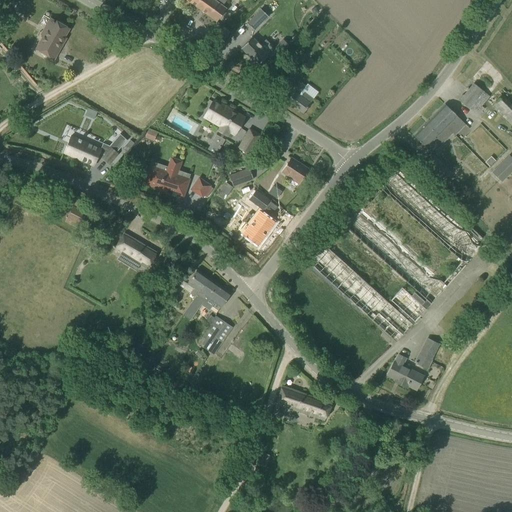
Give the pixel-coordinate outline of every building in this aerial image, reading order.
[(214,0),(200,0),(196,6),(216,22),(222,14),(226,9),(222,6),(226,0),(215,0),(214,0)] [(261,9),(247,23),(254,30),(268,16),(261,9)] [(53,58),(62,43),(60,42),(68,29),(53,21),(37,48),(53,58)] [(252,37),(241,48),(247,54),(246,55),(252,60),(252,59),(258,65),(269,54),(252,37)] [(289,66),(277,83),(286,89),(298,72),(297,72),(301,67),(295,62),(291,66),(294,68),(293,69),(289,66)] [(287,100),(303,112),(313,99),(302,91),(306,86),(301,82),(287,100)] [(474,113),(475,113),(478,115),(484,109),(480,106),(488,96),(473,84),(459,101),(469,109),(474,113)] [(511,114),(511,104),(502,95),(492,106),(507,120),(511,114)] [(214,100),(203,117),(220,127),(218,131),(227,136),(229,132),(235,135),(241,123),(244,118),(245,118),(244,117),(239,115),(214,100)] [(465,124),(445,104),(413,136),(426,148),(427,146),(432,151),(441,142),(442,144),(452,133),(454,135),(465,124)] [(155,141),(158,132),(149,128),(146,137),(155,141)] [(249,154),(260,136),(249,130),(238,148),(249,154)] [(65,149),(63,152),(65,153),(72,156),(94,166),(99,153),(105,155),(102,159),(108,164),(118,154),(116,152),(127,140),(120,134),(109,146),(103,143),(100,149),(71,136),(68,142),(65,149)] [(208,149),(218,153),(225,139),(216,134),(208,149)] [(450,174),(432,155),(425,162),(443,181),(450,174)] [(486,162),(491,166),(497,160),(492,156),(486,162)] [(511,171),(511,159),(509,156),(492,173),(501,182),(511,171)] [(151,165),(145,183),(158,188),(158,189),(166,192),(166,191),(183,196),(189,178),(178,174),(182,161),(171,157),(167,170),(151,165)] [(298,185),(308,169),(291,158),(282,172),(292,178),(291,180),(298,185)] [(390,301),(399,309),(397,311),(323,244),(307,261),(395,343),(482,247),(393,166),(376,185),(377,185),(358,206),(342,223),(416,290),(415,291),(424,299),(425,299),(426,300),(424,301),(414,292),(411,296),(402,288),(390,301)] [(248,169),(229,176),(233,187),(252,180),(248,169)] [(200,178),(192,190),(202,197),(210,185),(200,178)] [(256,191),(250,199),(262,209),(268,201),(256,191)] [(68,203),(79,209),(81,204),(70,198),(68,203)] [(67,218),(86,228),(92,216),(73,206),(67,218)] [(247,225),(241,232),(258,245),(274,223),(259,211),(249,226),(247,225)] [(147,269),(156,253),(124,233),(114,250),(147,269)] [(194,297),(199,290),(200,290),(208,278),(196,270),(186,284),(192,288),(189,293),(194,297)] [(231,294),(208,278),(200,290),(199,290),(194,297),(195,298),(184,314),(190,318),(204,296),(221,307),(231,294)] [(214,318),(211,316),(207,322),(211,325),(202,337),(218,348),(232,328),(215,316),(214,318)] [(427,369),(439,344),(426,338),(414,362),(427,369)] [(423,376),(403,366),(407,359),(398,354),(387,375),(395,379),(394,381),(407,387),(408,385),(416,390),(423,376)] [(325,422),(332,403),(282,385),(275,404),(271,417),(278,420),(281,411),(278,410),(280,406),(325,422)] [(263,453),(259,463),(266,466),(270,456),(263,453)]
